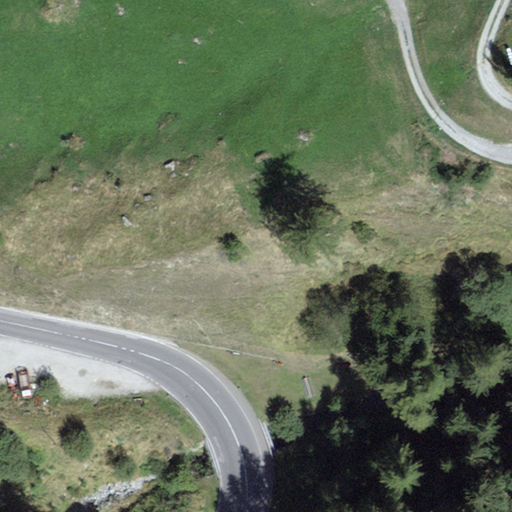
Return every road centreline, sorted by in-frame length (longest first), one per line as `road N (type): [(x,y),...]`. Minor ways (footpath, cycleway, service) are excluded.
road 1 (secondary): [(0,320),(126,348),(191,377),(239,446),(244,511)]
road 2 (track): [(395,0),(409,68),(427,105),(455,139),(511,153)]
road 3 (track): [(511,105),(484,77),(482,50),(503,0)]
